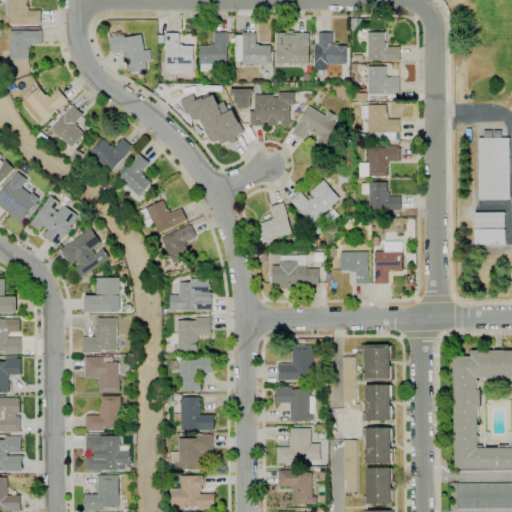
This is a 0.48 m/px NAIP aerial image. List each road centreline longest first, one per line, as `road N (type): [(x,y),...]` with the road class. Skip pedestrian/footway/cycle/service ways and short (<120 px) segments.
road 1 (residential): [(76,0),(87,67),(165,131),(215,191),(247,318),(247,511)]
road 2 (residential): [(429,13),(435,293),(422,341),(422,511)]
road 3 (residential): [(0,248),(38,274),(50,300),(53,511)]
road 4 (residential): [(511,317),(247,318)]
